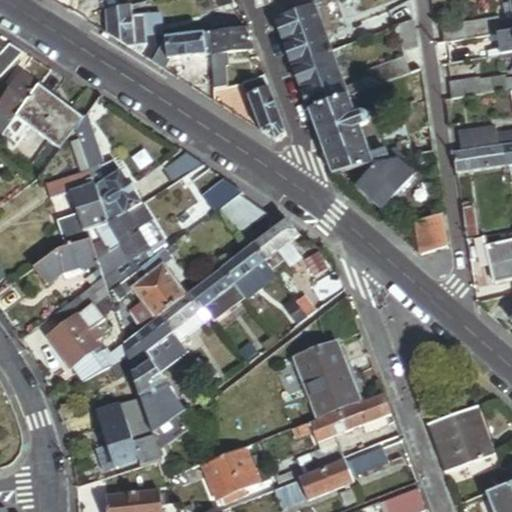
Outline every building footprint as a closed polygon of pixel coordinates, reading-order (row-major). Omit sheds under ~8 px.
[(130,8),(133,7),(131,0),(100,0),(104,14),(108,13),(130,8)] [(318,9),(325,6),(322,0),(295,0),(301,15),(318,9)] [(335,10),(332,4),(325,6),(318,9),(320,15),(335,10)] [(161,40),(160,18),(133,19),(130,8),(108,13),(109,24),(109,36),(154,64),(168,43),(164,40),(161,40)] [(301,15),(278,24),(294,68),(334,53),(330,43),(320,15),(318,9),(301,15)] [(370,39),(394,31),(389,17),(365,26),(370,39)] [(455,43),(502,35),(499,20),(442,29),(444,44),(451,43),(455,43)] [(417,48),(414,23),(395,30),(404,53),(417,48)] [(109,24),(101,31),(109,36),(109,24)] [(256,52),(248,31),(215,36),(218,57),(219,57),(229,55),(256,52)] [(348,48),(367,41),(364,31),(345,38),(348,48)] [(212,57),(209,36),(169,41),(168,43),(154,64),(166,72),(173,63),(174,63),(212,57)] [(218,57),(215,36),(209,36),(212,57),(218,57)] [(334,53),(348,48),(345,38),(345,37),(330,43),(334,53)] [(8,41),(0,50),(0,75),(0,76),(22,49),(8,41)] [(444,44),(437,45),(439,59),(453,57),(452,50),(451,43),(444,44)] [(334,53),(294,68),(302,90),(343,75),(334,53)] [(230,87),(229,55),(219,57),(219,90),(230,87)] [(376,90),(411,77),(404,59),(369,72),(376,90)] [(21,75),(0,103),(0,109),(13,120),(38,88),(21,75)] [(343,75),(302,90),(311,114),(350,99),(351,99),(348,89),(343,75)] [(495,93),(511,90),(511,78),(493,81),(494,88),(495,93)] [(287,137),(266,79),(245,85),(263,134),(277,142),(287,137)] [(450,83),(453,100),(481,96),(479,79),(450,83)] [(348,89),(351,99),(367,93),(363,83),(348,89)] [(82,122),(38,88),(13,120),(58,154),(74,133),(82,122)] [(357,117),(350,99),(311,114),(334,175),(375,167),(370,153),(361,129),(368,127),(369,126),(369,125),(370,124),(370,123),(371,121),(370,120),(370,119),(369,118),(369,117),(368,116),(367,116),(366,115),(365,115),(364,115),(363,115),(357,117)] [(425,102),(406,108),(409,144),(431,139),(425,102)] [(0,138),(13,120),(0,109),(0,138)] [(84,120),(82,122),(74,133),(77,141),(88,173),(101,168),(84,120)] [(459,135),(462,154),(507,147),(511,146),(511,132),(507,134),(506,128),(459,135)] [(409,144),(370,153),(375,167),(377,166),(378,166),(397,162),(410,160),(415,159),(433,155),(431,139),(409,144)] [(88,173),(77,141),(68,144),(79,176),(83,174),(88,173)] [(462,154),(453,155),(457,174),(509,167),(507,147),(462,154)] [(203,167),(185,155),(163,169),(173,185),(203,167)] [(397,162),(378,166),(394,181),(397,177),(406,185),(413,177),(397,162)] [(112,163),(101,168),(107,184),(120,175),(112,163)] [(378,166),(377,166),(357,187),(382,211),(397,195),(388,187),(394,181),(378,166)] [(101,168),(88,173),(93,187),(94,192),(107,184),(101,168)] [(93,187),(88,173),(83,174),(82,186),(84,190),(93,187)] [(82,186),(83,174),(79,176),(47,187),(52,201),(72,194),(84,190),(82,186)] [(107,227),(140,206),(120,175),(107,184),(94,192),(107,227)] [(388,187),(397,195),(406,185),(397,177),(394,181),(388,187)] [(241,193),(226,183),(203,201),(213,214),(241,193)] [(93,232),(107,227),(94,192),(93,187),(84,190),(72,194),(79,213),(86,235),(88,234),(87,234),(93,232)] [(268,217),(239,197),(218,212),(238,239),(268,217)] [(461,206),(465,229),(477,227),(475,209),(470,210),(469,204),(461,206)] [(151,225),(140,206),(107,227),(129,262),(129,263),(148,251),(137,234),(149,226),(151,225)] [(90,242),(88,234),(86,235),(79,213),(58,220),(67,249),(90,242)] [(447,246),(442,214),(415,218),(421,257),(447,246)] [(288,223),(254,248),(266,264),(267,263),(290,245),(300,238),(288,223)] [(160,244),(149,226),(137,234),(148,251),(160,244)] [(129,262),(107,227),(93,232),(99,242),(91,247),(98,267),(99,272),(102,281),(102,282),(106,295),(123,283),(115,270),(129,262)] [(465,229),(467,242),(479,240),(477,227),(465,229)] [(91,247),(90,242),(67,249),(57,253),(33,270),(47,288),(63,276),(68,274),(78,272),(80,271),(80,272),(98,267),(91,247)] [(267,263),(266,264),(271,271),(287,260),(288,262),(297,255),(290,245),(267,263)] [(511,245),(498,248),(507,283),(511,281),(511,245)] [(492,277),(485,252),(484,246),(478,247),(486,278),(492,277)] [(266,264),(254,248),(222,271),(235,287),(255,272),(261,267),(266,264)] [(507,283),(498,248),(485,252),(492,277),(495,286),(507,283)] [(172,263),(163,252),(137,272),(138,273),(145,283),(164,269),(172,263)] [(271,271),(266,264),(261,267),(267,275),(271,271)] [(261,267),(255,272),(266,287),(277,279),(271,271),(267,275),(261,267)] [(161,318),(186,298),(164,269),(145,283),(135,291),(157,320),(161,318)] [(235,287),(222,271),(192,294),(204,310),(235,287)] [(78,272),(68,274),(70,280),(80,277),(78,272)] [(93,288),(102,281),(99,272),(87,280),(93,288)] [(130,279),(112,292),(120,302),(135,291),(145,283),(138,273),(129,279),(130,279)] [(320,297),(343,289),(337,274),(314,282),(320,297)] [(107,296),(106,295),(102,282),(55,319),(63,329),(93,307),(107,296)] [(245,301),(235,287),(204,310),(214,324),(245,301)] [(204,310),(192,294),(186,298),(161,318),(173,334),(199,314),(204,310)] [(299,308),(300,310),(305,306),(302,302),(297,305),(299,308)] [(509,316),(494,302),(484,313),(500,327),(509,316)] [(300,310),(308,321),(317,314),(309,303),(305,306),(300,310)] [(83,360),(99,348),(89,335),(105,322),(93,307),(63,329),(49,339),(71,369),(83,360)] [(299,308),(290,315),(299,327),(308,321),(300,310),(299,308)] [(199,314),(173,334),(180,344),(206,324),(199,314)] [(173,334),(161,318),(157,320),(149,326),(129,341),(141,357),(173,334)] [(144,319),(119,337),(122,347),(129,341),(149,326),(144,319)] [(141,357),(129,341),(122,347),(132,379),(148,367),(141,357)] [(258,354),(252,346),(239,355),(245,363),(258,354)] [(114,368),(99,348),(83,360),(96,377),(114,368)] [(359,405),(337,348),(320,355),(319,352),(295,361),(318,420),(359,405)] [(83,360),(71,369),(82,385),(96,377),(83,360)] [(148,367),(132,379),(140,402),(141,401),(164,383),(150,365),(148,367)] [(207,365),(200,371),(210,383),(217,377),(207,365)] [(164,383),(141,401),(158,453),(188,433),(179,419),(186,414),(164,383)] [(392,417),(384,398),(378,401),(385,420),(392,417)] [(385,420),(378,401),(338,416),(345,435),(367,427),(385,420)] [(160,462),(140,402),(118,407),(124,423),(137,463),(139,469),(160,462)] [(124,423),(118,407),(97,414),(102,430),(124,423)] [(206,425),(199,411),(190,418),(188,419),(193,430),(206,425)] [(486,437),(477,412),(467,415),(477,441),(478,440),(486,437)] [(186,414),(179,419),(188,433),(192,439),(209,431),(206,425),(193,430),(188,419),(190,418),(187,413),(186,414)] [(467,415),(430,429),(448,476),(486,462),(478,440),(477,441),(467,415)] [(345,435),(338,416),(318,423),(318,422),(309,426),(316,446),(335,439),(345,435)] [(387,426),(385,420),(367,427),(370,433),(387,426)] [(115,470),(137,463),(124,423),(102,430),(106,443),(110,456),(115,470)] [(494,459),(486,437),(478,440),(486,462),(494,459)] [(318,452),(337,444),(335,439),(316,446),(318,452)] [(104,458),(110,456),(106,443),(100,445),(104,458)] [(344,461),(337,444),(318,452),(304,457),(310,474),(344,461)] [(389,465),(383,450),(347,464),(352,479),(389,465)] [(258,492),(242,452),(204,467),(219,507),(258,492)] [(296,460),(302,477),(310,474),(304,457),(296,460)] [(352,479),(347,464),(300,482),(301,483),(307,501),(308,502),(354,485),(352,479)] [(307,501),(301,483),(275,493),(282,510),(307,501)] [(511,511),(511,489),(490,498),(495,511),(511,511)] [(105,501),(106,511),(160,511),(159,496),(105,501)]
